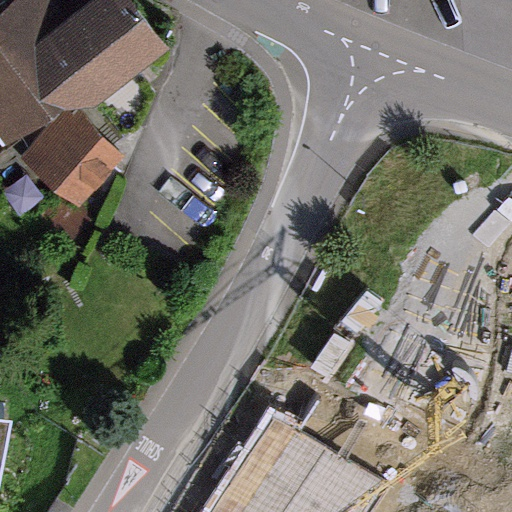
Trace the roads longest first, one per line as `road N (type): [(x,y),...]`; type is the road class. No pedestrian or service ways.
road 1 (residential): [(371,52),(122,511)]
road 2 (residential): [(371,52),(511,108)]
road 3 (residential): [(248,0),(371,52)]
